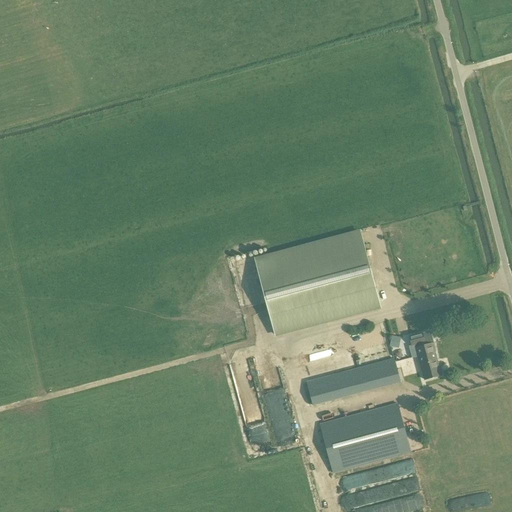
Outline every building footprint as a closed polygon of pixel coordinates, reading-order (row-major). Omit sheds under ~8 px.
[(255,260),(275,335),(380,307),(360,232),(255,260)] [(425,343),(423,333),(409,337),(412,346),(425,343)] [(320,360),(334,355),(332,348),(338,346),(334,334),(314,342),(320,360)] [(392,336),(390,346),(397,347),(399,338),(392,336)] [(416,347),(425,380),(442,376),(440,366),(439,367),(435,351),(436,352),(434,343),(416,347)] [(307,383),(313,406),(401,382),(394,359),(307,383)] [(285,422),(292,421),(281,366),(260,370),(270,420),(284,418),(285,422)] [(320,425),(333,474),(411,453),(398,404),(320,425)] [(268,427),(249,431),(252,441),(270,437),(268,427)] [(400,460),(401,473),(415,472),(414,460),(400,460)]
